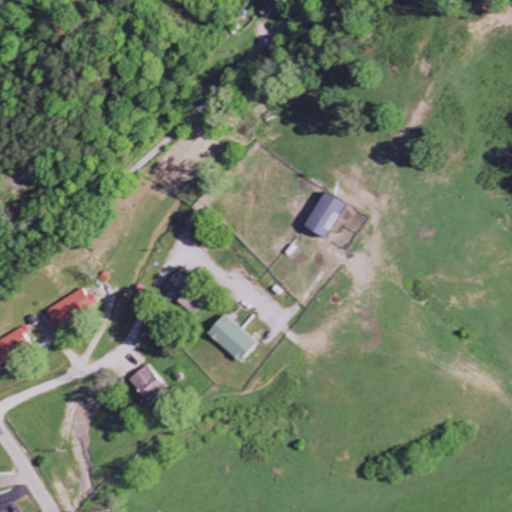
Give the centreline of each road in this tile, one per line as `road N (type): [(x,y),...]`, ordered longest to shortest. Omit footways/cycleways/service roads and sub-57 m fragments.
road 1 (residential): [(0,285),(148,159),(314,0)]
road 2 (residential): [(63,231),(29,128),(85,52)]
